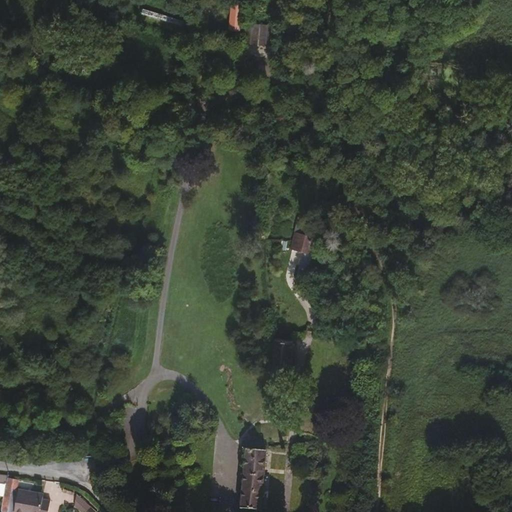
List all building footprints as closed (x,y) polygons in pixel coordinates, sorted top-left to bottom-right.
[(240,32),(242,5),(231,5),(230,31),(240,32)] [(244,24),(244,44),(258,45),(258,25),(244,24)] [(306,254),(311,238),(290,231),(285,249),(295,251),(306,254)] [(283,375),(286,340),(270,338),(266,374),(283,375)] [(255,511),(259,451),(237,449),(237,452),(240,453),(240,457),(236,457),(236,460),(239,460),(239,465),(235,464),(235,468),(238,468),(238,473),(235,473),(235,477),(237,477),(235,511),(255,511)] [(13,488),(15,479),(7,477),(5,487),(13,488)] [(18,488),(12,511),(30,511),(34,494),(27,493),(27,490),(18,488)] [(45,511),(48,499),(41,498),(41,496),(34,494),(30,511),(45,511)]
